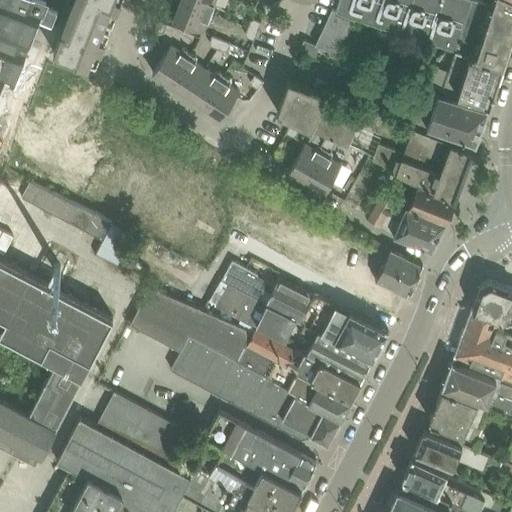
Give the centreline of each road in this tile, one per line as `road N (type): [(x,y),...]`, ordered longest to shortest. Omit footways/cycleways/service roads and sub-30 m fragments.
road 1 (unclassified): [(329,511),(445,265),(463,244),(511,222)]
road 2 (residential): [(132,0),(130,75),(229,135),(259,111),(303,0)]
